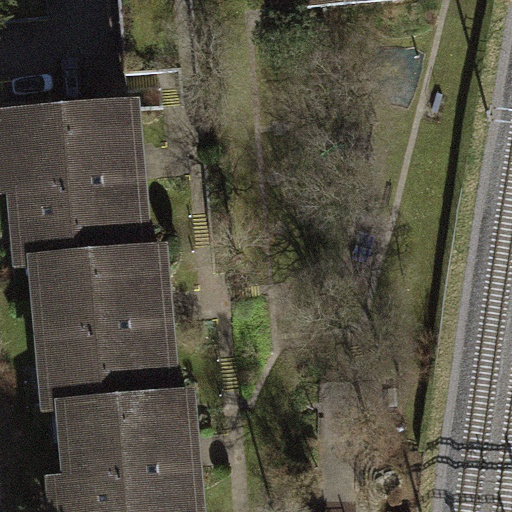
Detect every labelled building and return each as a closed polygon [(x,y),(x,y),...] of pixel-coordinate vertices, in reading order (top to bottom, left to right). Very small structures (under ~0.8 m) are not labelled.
[(0,0),(0,23),(50,19),(48,0),(0,0)] [(414,0),(274,0),(276,12),(414,0)] [(132,108),(0,119),(0,162),(10,162),(13,196),(20,267),(35,266),(144,257),(132,108)] [(10,162),(0,162),(0,197),(13,196),(10,162)] [(144,257),(35,266),(48,411),(63,410),(172,401),(160,256),(144,257)] [(172,401),(63,410),(69,483),(71,511),(197,511),(188,399),(172,401)] [(71,511),(69,483),(54,484),(57,511),(71,511)]
